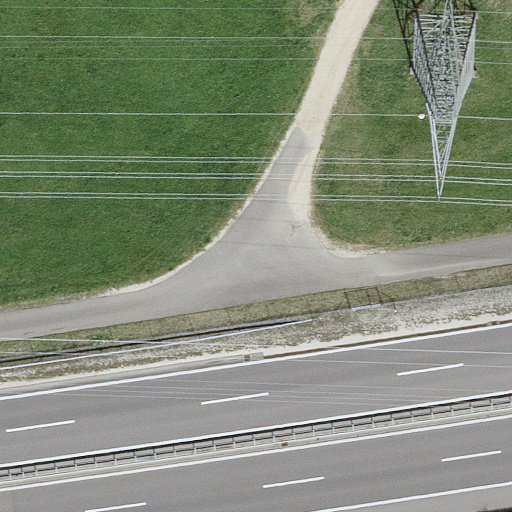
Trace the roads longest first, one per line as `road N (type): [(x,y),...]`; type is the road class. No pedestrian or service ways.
road 1 (track): [(511,249),(257,282),(0,330)]
road 2 (motorway): [(511,354),(0,429)]
road 3 (motorway): [(84,511),(511,448)]
road 4 (track): [(369,0),(335,62),(257,282)]
